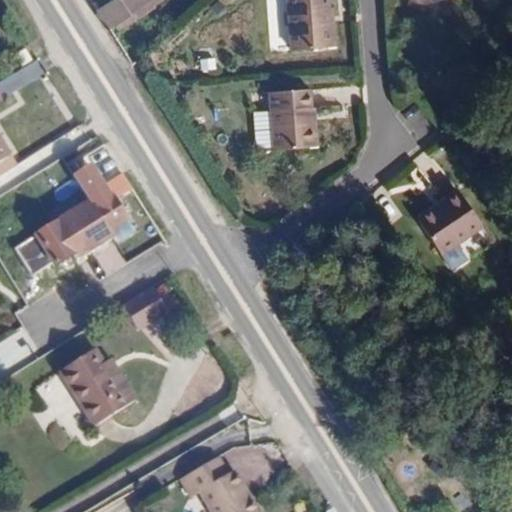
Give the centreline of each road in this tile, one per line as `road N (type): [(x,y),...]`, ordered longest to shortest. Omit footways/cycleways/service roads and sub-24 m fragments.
road 1 (residential): [(227,282),(362,182),(383,140),(373,0)]
road 2 (secondary): [(53,0),(227,282)]
road 3 (secondary): [(227,282),(375,511)]
road 4 (unknown): [(201,240),(161,271),(0,354)]
